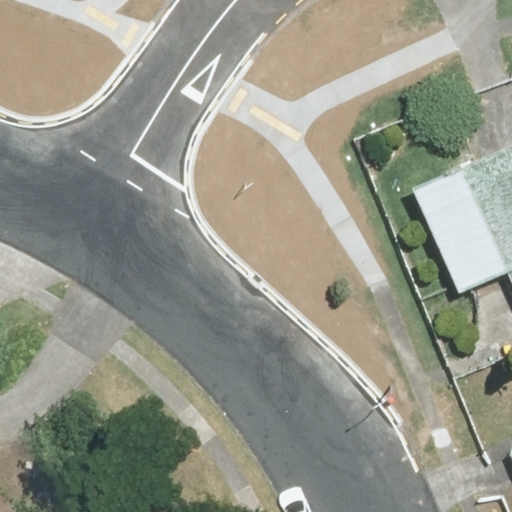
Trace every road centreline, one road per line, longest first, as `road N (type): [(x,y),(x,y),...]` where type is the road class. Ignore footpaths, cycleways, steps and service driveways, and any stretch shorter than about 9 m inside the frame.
road 1 (residential): [(371,511),(310,395),(253,327),(97,205)]
road 2 (residential): [(97,205),(239,0)]
